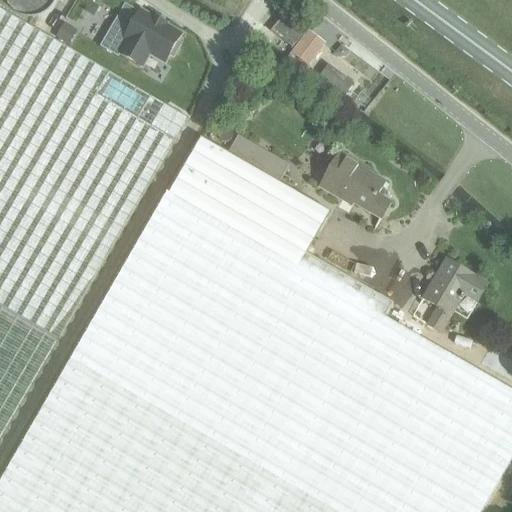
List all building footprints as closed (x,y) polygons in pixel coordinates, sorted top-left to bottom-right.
[(20,0),(45,8),(47,0),(20,0)] [(125,7),(101,49),(118,59),(119,56),(142,69),(150,56),(165,65),(169,58),(173,60),(181,46),(177,44),(182,36),(166,27),(166,26),(154,19),(154,20),(140,12),(139,15),(125,7)] [(0,445),(189,122),(0,11),(0,445)] [(285,15),(270,33),(291,49),(306,31),(285,15)] [(64,25),(55,40),(69,48),(77,32),(64,25)] [(309,68),(324,47),(308,34),(305,38),(293,56),(309,68)] [(341,47),(334,56),(339,60),(346,59),(350,54),(341,47)] [(328,67),(321,77),(347,96),(354,87),(328,67)] [(361,94),(355,102),(364,110),(370,101),(361,94)] [(181,179),(306,251),(326,214),(202,143),(181,179)] [(380,222),(390,205),(376,197),(384,185),(365,175),(367,172),(338,155),(318,189),(340,202),(342,200),(380,222)] [(0,511),(245,511),(363,308),(365,309),(372,296),(375,291),(306,251),(181,179),(27,446),(25,445),(0,488),(0,511)] [(488,288),(486,287),(446,263),(424,300),(438,309),(427,327),(441,335),(463,297),(477,305),(488,288)] [(363,308),(245,511),(484,511),(511,466),(511,394),(384,321),(392,306),(372,296),(365,309),(363,308)]
